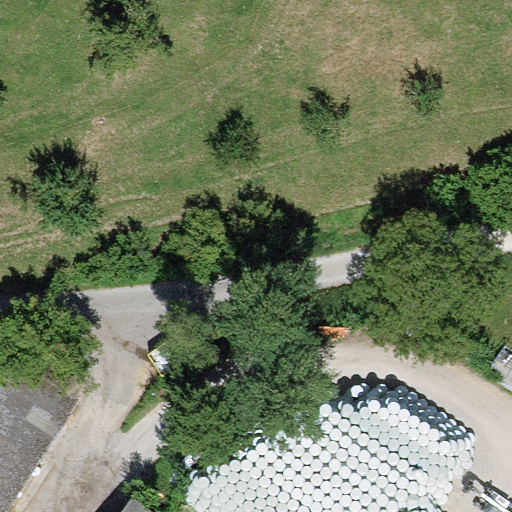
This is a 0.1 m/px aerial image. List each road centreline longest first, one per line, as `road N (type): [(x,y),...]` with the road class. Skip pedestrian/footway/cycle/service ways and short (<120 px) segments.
road 1 (track): [(0,315),(327,276),(511,241)]
road 2 (track): [(511,488),(380,406),(283,387),(82,466)]
road 3 (track): [(52,511),(82,466),(120,303)]
